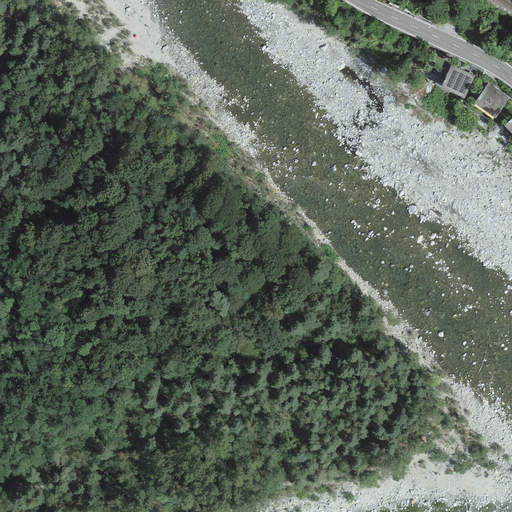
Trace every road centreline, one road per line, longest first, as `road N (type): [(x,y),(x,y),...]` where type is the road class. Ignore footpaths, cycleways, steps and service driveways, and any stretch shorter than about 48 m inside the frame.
road 1 (unknown): [(172,334),(137,298),(88,143)]
road 2 (secondary): [(359,0),(511,77)]
